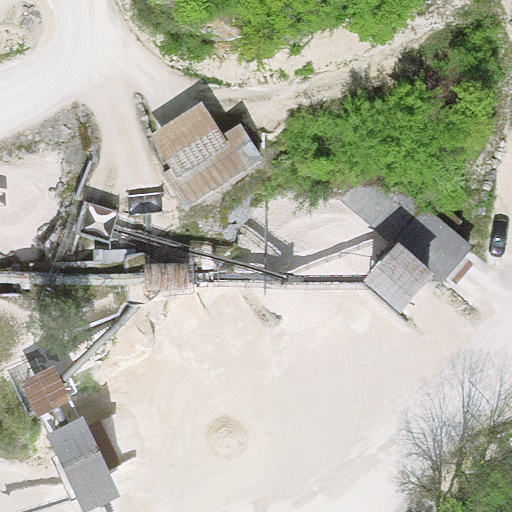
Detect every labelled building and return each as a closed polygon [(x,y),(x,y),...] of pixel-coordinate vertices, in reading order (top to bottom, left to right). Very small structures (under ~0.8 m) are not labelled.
[(208,104),(155,134),(194,205),(267,164),(246,127),(226,138),(208,104)] [(326,185),(400,254),(369,288),(403,320),(468,251),(360,150),(326,185)] [(52,373),(23,389),(42,425),(72,409),(52,373)] [(86,426),(47,445),(78,511),(89,511),(120,498),(86,426)] [(444,511),(420,491),(402,511),(444,511)]
